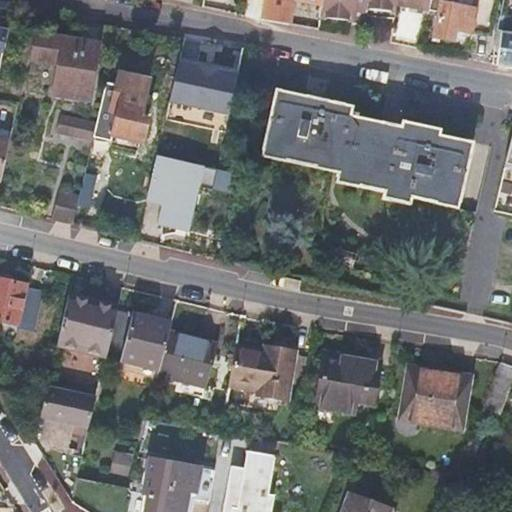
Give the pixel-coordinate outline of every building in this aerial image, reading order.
[(264,0),(262,24),(290,28),(293,2),(322,8),(323,2),(323,0),(264,0)] [(322,8),(321,20),(352,23),(362,25),(363,11),(395,15),(396,8),(396,0),(323,0),(323,2),(322,8)] [(396,0),(396,8),(427,12),(427,0),(396,0)] [(427,0),(427,12),(437,14),(434,39),(453,42),(455,31),(470,33),(491,36),(494,0),(474,0),(473,9),(445,5),(445,0),(427,0)] [(502,18),(498,68),(511,70),(511,34),(507,33),(509,18),(502,18)] [(89,103),(101,28),(79,24),(75,42),(81,43),(81,49),(35,41),(32,62),(58,67),(53,97),(89,103)] [(118,75),(109,72),(99,113),(109,115),(118,75)] [(109,115),(99,113),(97,121),(96,127),(93,140),(102,142),(103,137),(141,146),(147,122),(139,120),(148,82),(118,75),(109,115)] [(352,107),(274,90),(260,154),(335,172),(333,180),(381,192),(380,198),(408,205),(410,198),(458,210),(472,144),(439,136),(440,130),(400,121),(399,127),(356,117),(356,115),(351,114),(352,107)] [(55,134),(92,143),(93,140),(96,127),(59,118),(55,134)] [(511,137),(493,214),(511,217),(511,137)] [(213,193),(217,173),(156,159),(146,204),(162,208),(158,227),(192,235),(197,214),(193,214),(198,190),(213,193)] [(84,178),(79,202),(77,207),(88,210),(95,180),(84,178)] [(52,224),(72,228),(77,207),(79,202),(58,198),(52,224)] [(0,323),(17,327),(18,321),(25,289),(26,287),(12,284),(13,279),(0,276),(0,323)] [(25,289),(18,321),(36,325),(43,293),(25,289)] [(56,348),(106,359),(107,356),(117,314),(118,311),(68,299),(56,348)] [(169,336),(171,328),(117,314),(107,356),(160,369),(169,336)] [(34,334),(36,325),(18,321),(17,327),(16,331),(34,334)] [(160,369),(158,376),(207,389),(217,349),(169,336),(160,369)] [(264,353),(235,348),(225,405),(256,411),(258,397),(286,401),(294,353),(265,348),(264,353)] [(344,359),(324,356),(315,410),(346,415),(350,392),(373,396),(377,369),(343,363),(344,359)] [(511,369),(500,366),(494,381),(511,387),(511,369)] [(470,379),(410,369),(401,421),(462,432),(470,379)] [(39,419),(88,430),(95,404),(46,393),(39,419)] [(138,477),(145,479),(148,461),(172,465),(173,459),(143,454),(138,477)] [(274,459),(246,454),(242,471),(229,469),(221,511),(268,511),(271,500),(265,499),(272,460),(273,460),(274,459)] [(145,479),(141,499),(147,500),(144,511),(190,511),(192,503),(207,505),(213,471),(172,465),(148,461),(145,479)] [(388,511),(389,510),(349,495),(342,511),(388,511)]
